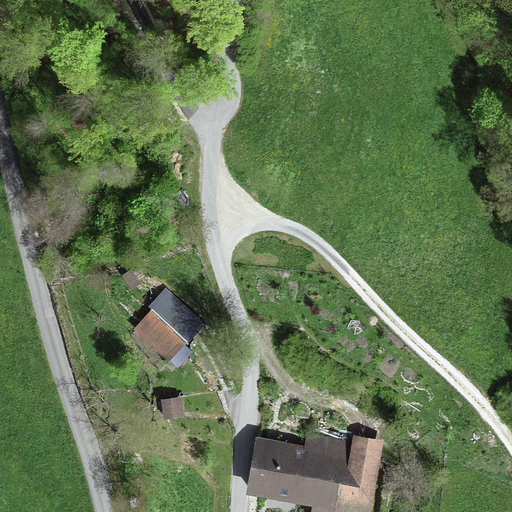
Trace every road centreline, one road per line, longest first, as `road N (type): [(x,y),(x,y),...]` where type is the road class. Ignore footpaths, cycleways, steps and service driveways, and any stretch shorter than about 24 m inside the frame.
road 1 (residential): [(232,0),(208,136),(216,247),(251,363),(238,511)]
road 2 (residential): [(104,511),(32,273),(0,127)]
road 3 (track): [(208,136),(135,0)]
